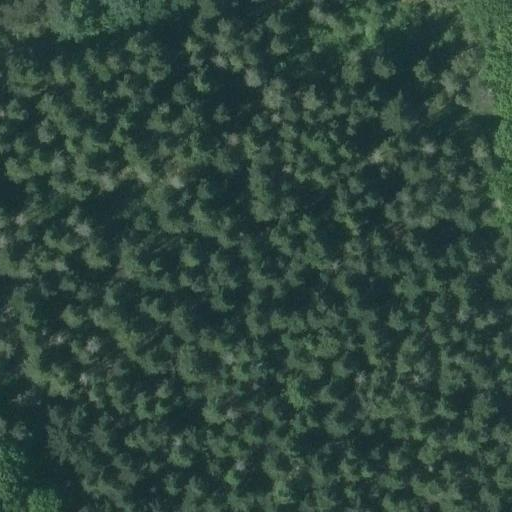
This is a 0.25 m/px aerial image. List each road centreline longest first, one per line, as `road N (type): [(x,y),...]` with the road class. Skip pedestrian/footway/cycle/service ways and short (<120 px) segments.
road 1 (track): [(0,277),(76,511)]
road 2 (track): [(164,0),(0,62)]
